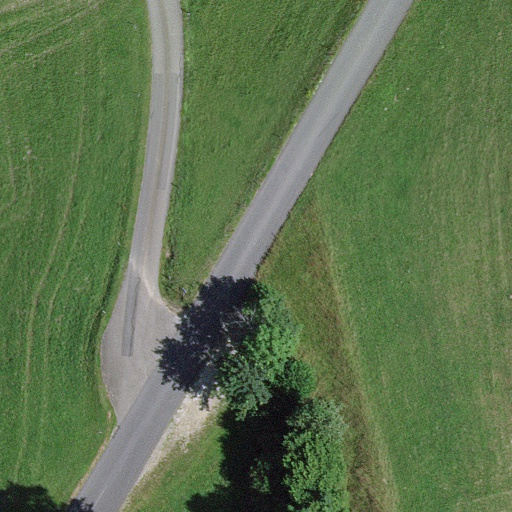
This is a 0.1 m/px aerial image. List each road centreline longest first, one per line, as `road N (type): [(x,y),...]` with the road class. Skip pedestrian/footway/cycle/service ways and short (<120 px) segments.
road 1 (unclassified): [(100,511),(399,0)]
road 2 (track): [(163,0),(177,68),(143,348),(151,424)]
